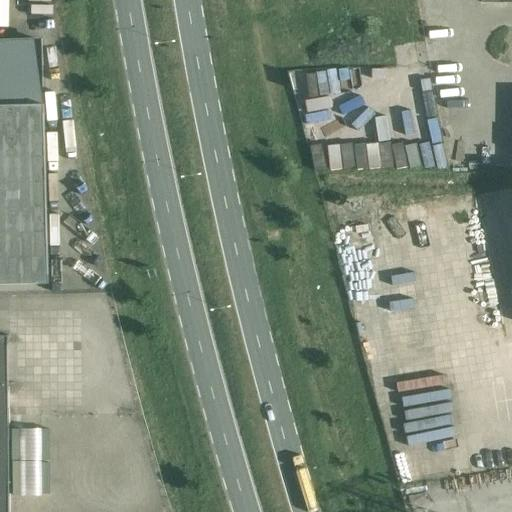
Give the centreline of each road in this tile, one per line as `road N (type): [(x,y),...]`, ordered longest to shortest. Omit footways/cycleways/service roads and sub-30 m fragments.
road 1 (primary): [(129,0),(152,134),(249,511)]
road 2 (primary): [(307,511),(263,368),(190,0)]
